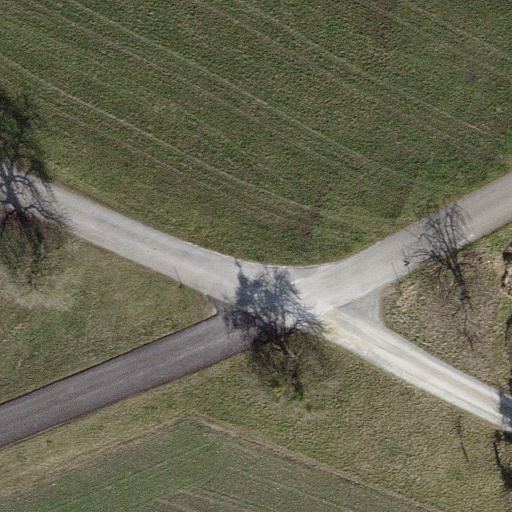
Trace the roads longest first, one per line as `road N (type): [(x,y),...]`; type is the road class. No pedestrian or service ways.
road 1 (unclassified): [(311,306),(0,178)]
road 2 (unclassified): [(0,430),(311,306)]
road 3 (unclassified): [(311,306),(511,193)]
road 4 (track): [(511,410),(311,306)]
